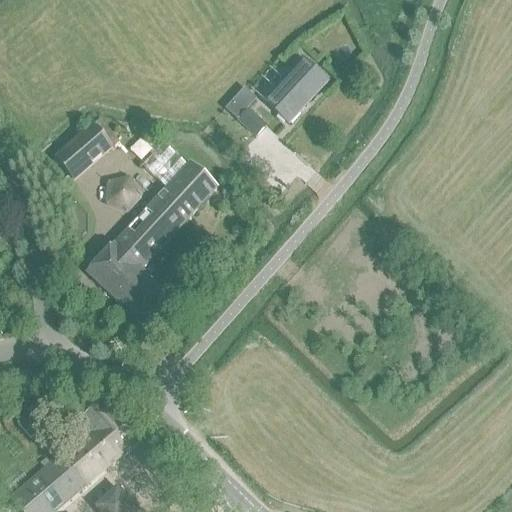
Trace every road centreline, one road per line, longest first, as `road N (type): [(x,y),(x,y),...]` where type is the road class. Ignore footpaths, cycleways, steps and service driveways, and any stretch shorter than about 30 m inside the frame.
road 1 (unclassified): [(150,409),(413,94),(439,0)]
road 2 (unclassified): [(41,351),(30,220),(0,156)]
road 3 (tertiary): [(248,511),(150,409)]
road 4 (tertiary): [(150,409),(85,367),(41,351)]
